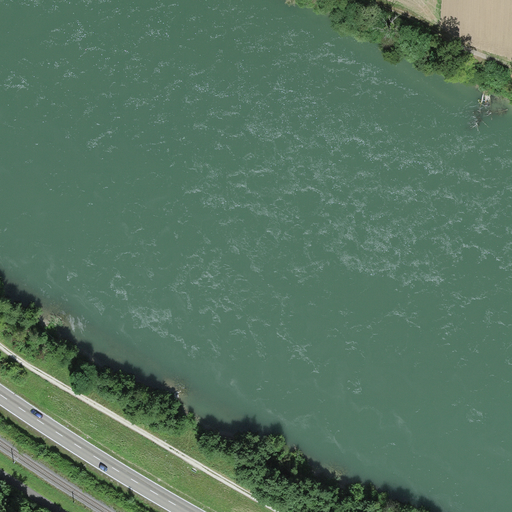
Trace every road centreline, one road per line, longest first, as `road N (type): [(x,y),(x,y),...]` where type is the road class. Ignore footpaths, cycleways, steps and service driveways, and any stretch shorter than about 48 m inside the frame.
road 1 (track): [(280,511),(0,345)]
road 2 (primary): [(0,393),(186,511)]
road 3 (track): [(370,0),(511,71)]
